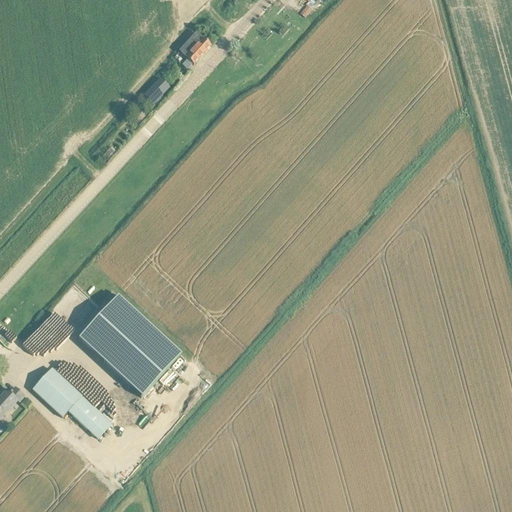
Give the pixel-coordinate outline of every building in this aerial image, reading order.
[(307,7),(301,14),(305,18),(312,11),(307,7)] [(196,34),(179,53),(186,59),(193,66),(211,47),(203,40),(196,34)] [(160,80),(143,98),(152,106),(169,88),(160,80)] [(118,144),(110,153),(114,156),(122,148),(118,144)] [(112,304),(78,341),(141,399),(181,356),(180,356),(179,357),(117,300),(118,299),(118,298),(112,293),(106,299),(112,304)] [(10,317),(7,321),(19,329),(22,325),(10,317)] [(0,322),(0,328),(6,335),(12,330),(3,320),(0,322)] [(44,330),(51,338),(54,335),(47,328),(44,330)] [(81,398),(59,377),(52,371),(32,392),(62,419),(68,413),(81,398)] [(24,397),(15,389),(9,394),(6,391),(0,397),(0,419),(17,401),(19,403),(24,397)] [(81,398),(68,413),(98,441),(112,426),(81,398)] [(161,425),(154,430),(160,437),(167,432),(161,425)] [(141,443),(149,450),(154,444),(146,437),(141,443)]
